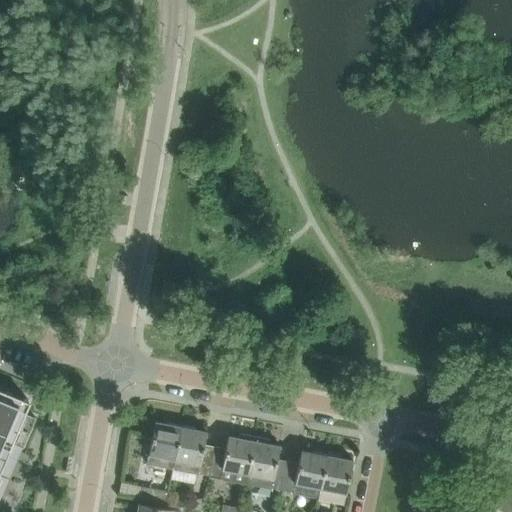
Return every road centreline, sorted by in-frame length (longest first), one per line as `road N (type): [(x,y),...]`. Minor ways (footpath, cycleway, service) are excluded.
road 1 (residential): [(110,363),(164,94),(165,0)]
road 2 (unclassified): [(377,419),(110,363)]
road 3 (unclassified): [(84,511),(110,363)]
road 4 (unclassified): [(511,447),(377,419)]
